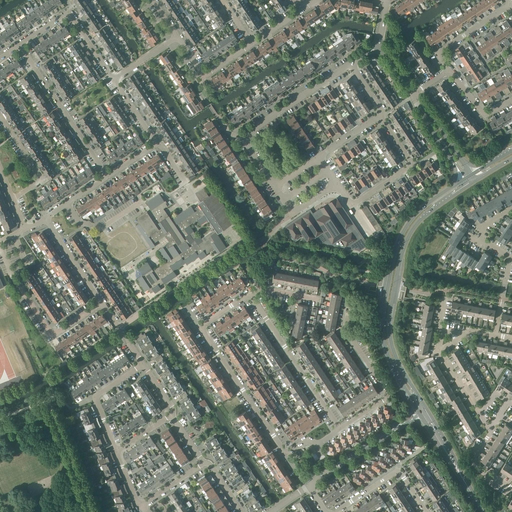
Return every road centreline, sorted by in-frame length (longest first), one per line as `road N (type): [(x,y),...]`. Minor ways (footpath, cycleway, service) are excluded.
road 1 (tertiary): [(464,178),(402,232),(382,316),(386,353),(421,411)]
road 2 (tertiary): [(421,411),(390,340),(399,263),(421,218),(472,182)]
road 3 (residential): [(250,294),(200,327),(286,453)]
road 4 (residential): [(275,185),(243,138),(349,64)]
road 5 (residential): [(340,429),(250,294)]
road 6 (residential): [(380,117),(413,164),(353,206),(337,183)]
road 7 (residential): [(107,176),(19,45)]
road 8 (residential): [(340,429),(385,395),(344,326),(355,310)]
road 9 (residential): [(114,79),(67,15),(19,45)]
road 10 (residential): [(426,511),(397,468),(335,511)]
road 11 (residential): [(501,299),(508,255),(477,237),(511,209)]
road 12 (residential): [(100,303),(53,336),(16,282)]
